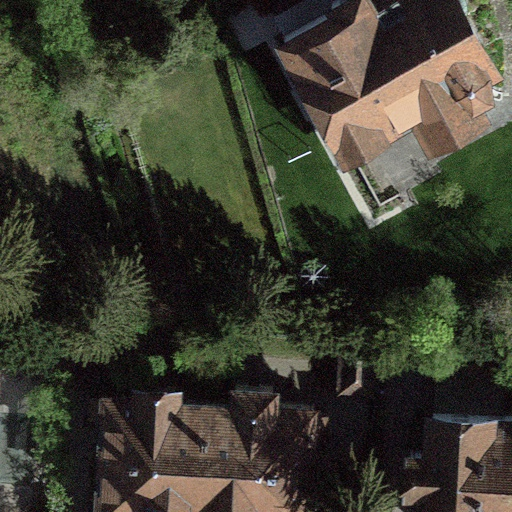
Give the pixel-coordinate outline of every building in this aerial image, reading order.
[(386,0),(373,8),(368,0),(331,0),(328,2),(331,7),(281,35),(343,147),(412,109),(428,138),(478,110),(472,99),(488,90),(484,69),(490,66),(460,12),(462,2),(462,0),(386,0)] [(53,386),(86,388),(90,325),(57,322),(53,386)] [(337,393),(371,395),(374,341),(340,339),(337,393)] [(232,385),(231,402),(172,398),(173,387),(135,385),(134,396),(102,395),(101,412),(96,511),(305,511),(310,419),(311,406),(269,404),(270,387),(232,385)] [(511,511),(511,414),(430,413),(428,453),(408,452),(406,487),(417,488),(426,488),(424,511),(511,511)]
